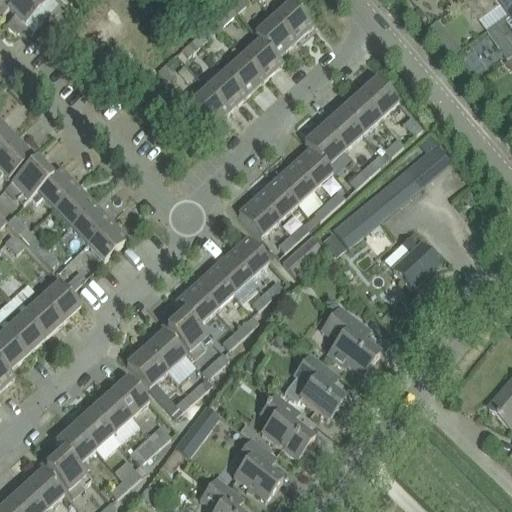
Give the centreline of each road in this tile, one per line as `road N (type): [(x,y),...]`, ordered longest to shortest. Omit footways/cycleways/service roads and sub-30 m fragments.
road 1 (residential): [(0,448),(102,344),(109,314),(179,252),(183,222)]
road 2 (tertiary): [(332,511),(511,276)]
road 3 (residential): [(183,222),(260,143),(279,112),(376,25)]
road 4 (residential): [(183,222),(105,134),(70,123),(0,52)]
road 5 (residential): [(511,179),(376,25)]
